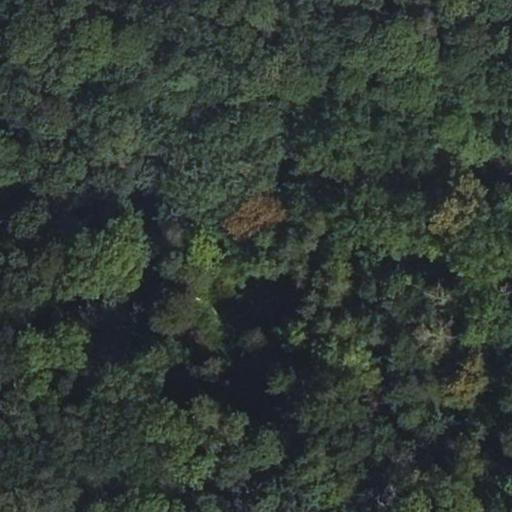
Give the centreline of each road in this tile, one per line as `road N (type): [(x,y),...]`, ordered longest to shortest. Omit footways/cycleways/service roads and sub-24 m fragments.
road 1 (track): [(511,167),(450,153),(0,207)]
road 2 (track): [(138,193),(285,463),(332,511)]
